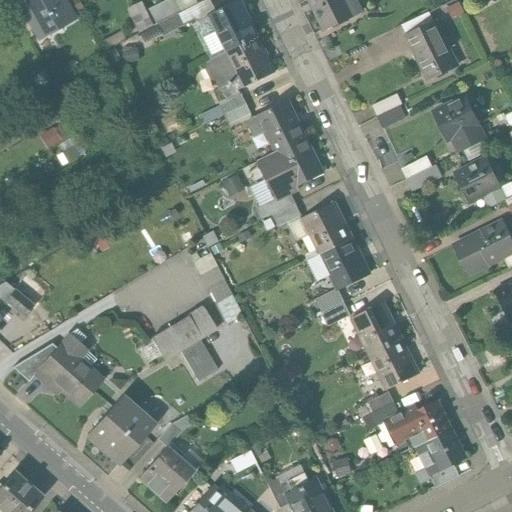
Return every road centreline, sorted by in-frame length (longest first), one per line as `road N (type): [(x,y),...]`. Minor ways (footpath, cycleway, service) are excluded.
road 1 (residential): [(277,0),(511,478)]
road 2 (residential): [(0,411),(116,511)]
